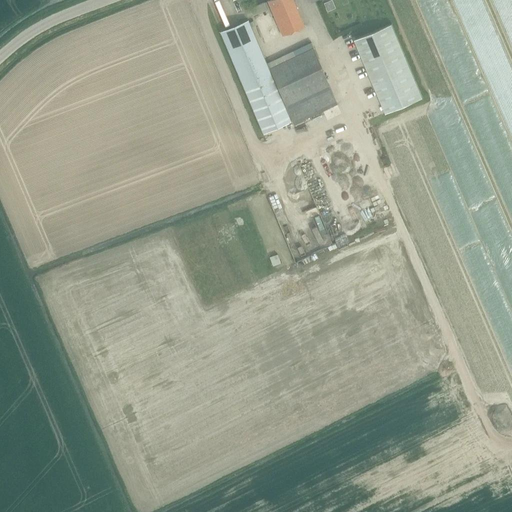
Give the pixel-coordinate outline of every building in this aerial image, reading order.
[(282,35),(304,26),(293,0),(268,0),(267,0),(282,35)] [(254,15),(267,10),(264,3),(251,8),(254,15)] [(261,133),(290,121),(335,104),(308,37),(262,56),(247,20),(219,31),(261,133)] [(354,39),(385,113),(423,97),(391,24),(354,39)] [(347,139),(348,145),(361,142),(360,136),(347,139)] [(328,144),(331,150),(340,146),(337,140),(328,144)] [(311,154),(325,150),(324,145),(309,148),(311,154)] [(359,230),(374,223),(368,211),(353,218),(359,230)] [(283,262),(290,260),(287,248),(280,250),(283,262)]
